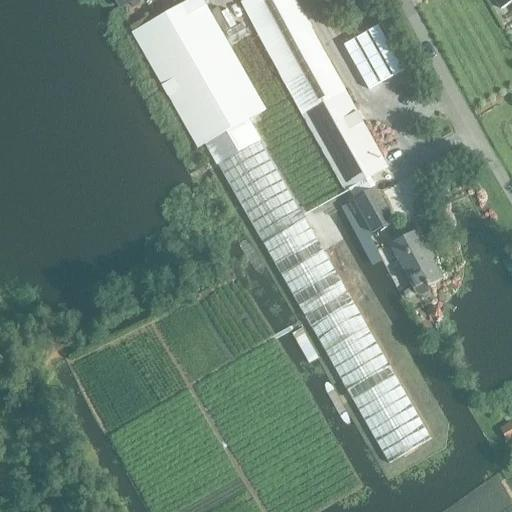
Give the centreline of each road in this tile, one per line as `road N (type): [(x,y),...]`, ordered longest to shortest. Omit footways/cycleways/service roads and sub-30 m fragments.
road 1 (unknown): [(471,126),(419,151),(383,114),(311,0)]
road 2 (unclassified): [(511,201),(402,0)]
